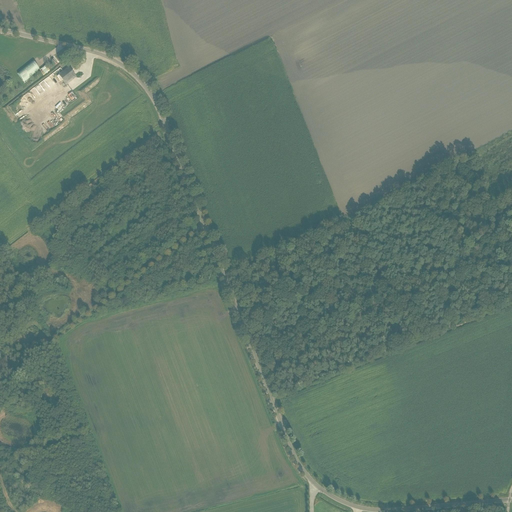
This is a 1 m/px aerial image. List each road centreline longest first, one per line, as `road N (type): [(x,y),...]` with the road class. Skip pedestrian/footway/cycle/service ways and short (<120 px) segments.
road 1 (unclassified): [(511,500),(363,508),(308,477),(156,103),(111,59),(0,28)]
road 2 (track): [(89,312),(215,280),(161,140)]
road 3 (track): [(203,222),(56,338),(0,350)]
road 4 (track): [(0,251),(158,132)]
